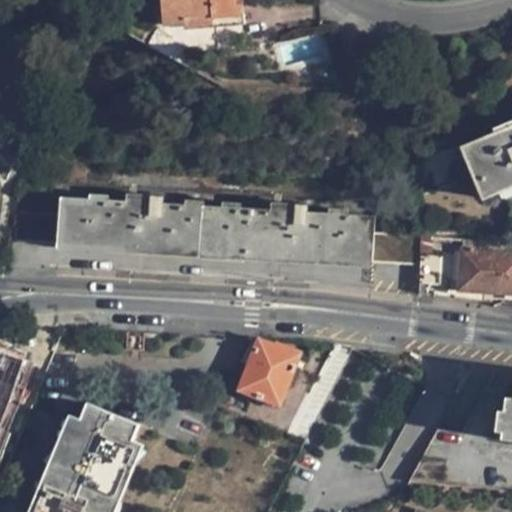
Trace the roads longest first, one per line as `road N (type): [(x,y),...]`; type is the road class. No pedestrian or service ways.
road 1 (tertiary): [(511,333),(251,303),(0,290)]
road 2 (residential): [(511,0),(437,16),(381,12),(355,0)]
